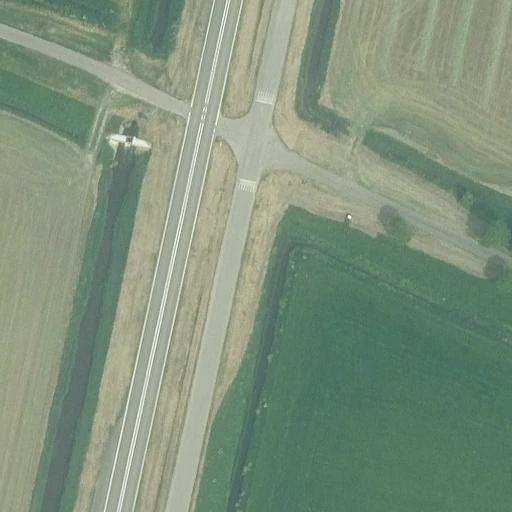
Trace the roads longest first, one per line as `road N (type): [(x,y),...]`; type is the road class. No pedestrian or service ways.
road 1 (trunk): [(116,511),(201,122)]
road 2 (unclassified): [(178,511),(255,146)]
road 3 (unclassified): [(511,266),(255,146)]
road 4 (unclassified): [(201,122),(0,35)]
road 5 (unclassified): [(255,146),(288,0)]
road 6 (trunk): [(201,122),(228,0)]
